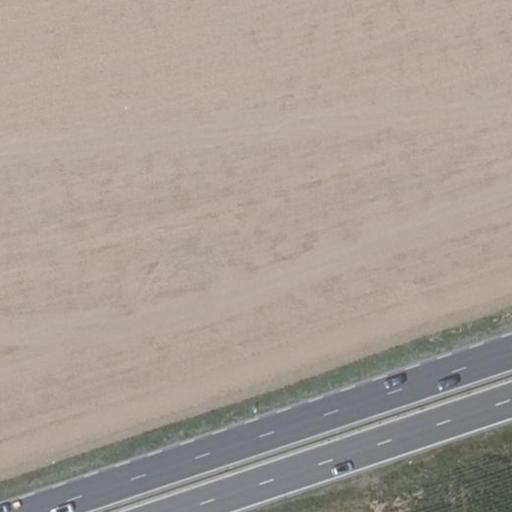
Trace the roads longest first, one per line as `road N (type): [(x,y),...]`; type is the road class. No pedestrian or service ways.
road 1 (trunk): [(511,351),(31,511)]
road 2 (trunk): [(176,511),(511,399)]
